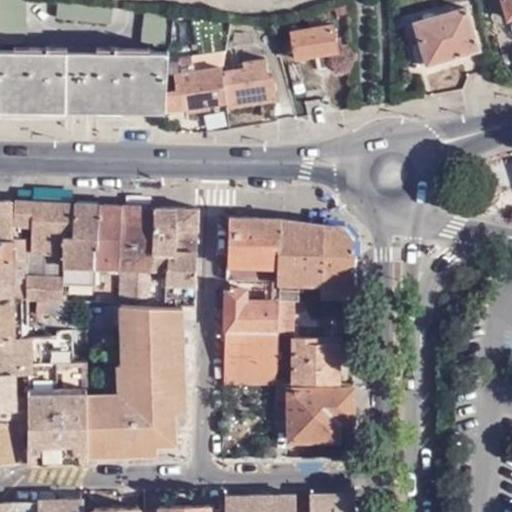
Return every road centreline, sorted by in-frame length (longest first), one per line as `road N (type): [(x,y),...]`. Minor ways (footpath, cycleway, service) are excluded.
road 1 (residential): [(205,478),(215,161)]
road 2 (tertiary): [(414,511),(412,211)]
road 3 (tertiary): [(384,215),(382,474)]
road 4 (primary): [(0,160),(215,161)]
road 5 (residential): [(205,478),(0,480)]
road 6 (residential): [(382,474),(205,478)]
